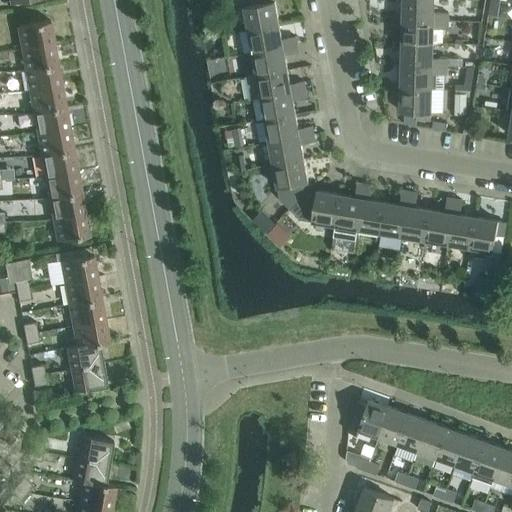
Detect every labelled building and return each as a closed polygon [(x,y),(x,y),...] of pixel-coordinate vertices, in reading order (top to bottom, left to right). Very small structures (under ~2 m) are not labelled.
[(244,0),(245,6),(249,30),(279,24),(275,1),(274,1),(273,0),(244,0)] [(434,0),(403,0),(403,19),(448,20),(448,13),(434,12),(434,0)] [(491,0),(489,15),(498,16),(500,0),(491,0)] [(448,20),(403,19),(402,42),(433,43),(434,27),(448,28),(448,20)] [(21,49),(54,43),(50,21),(17,26),(21,49)] [(249,30),(253,52),(297,44),(296,36),(282,39),(279,24),(249,30)] [(433,43),(402,42),(402,65),(447,66),(447,57),(433,57),(433,43)] [(54,43),(21,49),(25,70),(58,64),(54,43)] [(253,52),(257,75),(287,69),(285,55),(298,52),(297,44),(253,52)] [(447,57),(447,66),(463,66),(463,58),(447,57)] [(58,64),(25,70),(29,91),(62,85),(58,64)] [(447,66),(402,65),(401,88),(433,88),(433,73),(447,74),(447,66)] [(249,100),(261,98),(305,90),(303,81),(290,83),(287,69),(257,75),(245,77),(249,100)] [(478,73),(477,82),(486,83),(487,79),(483,74),(478,73)] [(478,83),(476,92),(484,93),(485,84),(478,83)] [(62,85),(29,91),(33,112),(66,107),(62,85)] [(433,88),(401,88),(401,111),(417,112),(417,119),(431,119),(432,112),(433,88)] [(265,119),(296,114),(293,100),(306,97),(305,90),(261,98),(265,119)] [(467,93),(455,93),(455,114),(466,115),(467,93)] [(66,107),(33,112),(36,134),(69,128),(66,107)] [(296,114),(265,119),(269,142),(313,134),(312,127),(298,129),(296,114)] [(40,155),(73,149),(69,128),(36,134),(40,155)] [(240,128),(232,129),(232,130),(235,146),(235,147),(244,145),(240,128)] [(232,130),(226,131),(228,147),(235,146),(232,130)] [(313,134),(269,142),(273,164),(304,159),(301,144),(314,141),(313,134)] [(73,149),(40,155),(44,177),(77,171),(73,149)] [(279,197),(290,208),(290,209),(308,190),(307,183),(308,182),(304,159),(273,164),(279,197)] [(77,171),(44,177),(48,198),(81,192),(77,171)] [(340,194),(335,225),(333,237),(356,241),(358,229),(365,185),(357,183),(355,197),(340,194)] [(365,185),(358,229),(380,233),(385,202),(370,200),(373,186),(365,185)] [(308,190),(290,209),(300,219),(335,225),(340,194),(317,190),(316,192),(308,190)] [(385,202),(380,233),(403,237),(410,192),(402,191),(400,205),(385,202)] [(81,192),(48,198),(52,219),(85,213),(81,192)] [(410,192),(403,237),(425,240),(431,210),(415,207),(418,194),(410,192)] [(431,210),(425,240),(448,244),(455,200),(447,199),(445,212),(431,210)] [(455,200),(448,244),(471,248),(476,218),(461,215),(463,201),(455,200)] [(261,211),(253,219),(266,232),(274,224),(261,211)] [(85,213),(52,219),(56,241),(89,235),(85,213)] [(476,218),(471,248),(473,249),(473,252),(476,257),(485,259),(489,255),(490,251),(501,253),(506,224),(498,222),(499,221),(476,218)] [(272,228),(267,233),(280,246),(286,241),(272,228)] [(64,283),(96,277),(92,255),(60,260),(64,283)] [(477,276),(476,287),(496,291),(500,271),(487,269),(485,277),(477,276)] [(7,277),(0,278),(0,287),(1,291),(15,289),(13,281),(12,276),(7,277)] [(68,304),(100,298),(96,277),(64,283),(68,304)] [(17,291),(30,288),(28,279),(15,281),(17,291)] [(30,288),(17,291),(18,301),(31,298),(30,288)] [(72,325),(104,319),(100,298),(68,304),(72,325)] [(66,348),(108,341),(104,319),(72,325),(75,346),(66,347),(66,348)] [(24,333),(37,331),(36,321),(23,323),(24,333)] [(37,331),(24,333),(26,343),(39,341),(37,331)] [(70,370),(103,364),(99,344),(108,342),(108,341),(66,348),(70,370)] [(32,376),(45,374),(43,364),(31,366),(32,376)] [(103,364),(70,370),(74,392),(107,386),(103,364)] [(45,374),(32,376),(34,386),(47,383),(45,374)] [(379,437),(390,407),(370,400),(368,405),(359,402),(348,432),(358,435),(360,430),(379,437)] [(390,407),(379,437),(398,444),(409,414),(390,407)] [(409,414),(398,444),(418,451),(428,421),(409,414)] [(428,421),(418,451),(436,458),(447,427),(428,421)] [(447,427),(436,458),(455,465),(466,434),(447,427)] [(466,434),(455,465),(475,472),(486,441),(466,434)] [(76,458),(109,464),(113,442),(80,436),(76,458)] [(30,449),(43,451),(45,441),(32,439),(30,449)] [(486,441),(475,472),(494,479),(505,448),(486,441)] [(511,450),(505,448),(494,479),(511,485),(511,450)] [(43,451),(30,449),(28,459),(41,461),(43,451)] [(367,470),(371,460),(361,457),(357,467),(367,470)] [(72,480),(115,487),(115,486),(105,484),(109,464),(76,458),(72,480)] [(371,460),(367,470),(377,474),(380,464),(371,460)] [(399,470),(395,480),(406,484),(409,474),(399,470)] [(409,474),(406,484),(415,488),(419,478),(409,474)] [(17,483),(27,492),(33,484),(24,476),(17,483)] [(77,503),(111,509),(115,487),(72,480),(81,482),(77,503)] [(27,492),(17,483),(10,491),(21,499),(27,492)] [(437,484),(433,494),(444,498),(447,488),(437,484)] [(447,488),(444,498),(454,501),(457,491),(447,488)] [(356,509),(363,511),(389,511),(394,500),(364,489),(356,509)] [(418,508),(428,511),(432,501),(422,498),(418,508)] [(482,511),(486,502),(476,498),(472,508),(482,511)] [(486,502),(482,511),(483,511),(493,511),(496,505),(486,502)] [(75,511),(110,511),(111,509),(77,503),(75,511)]
